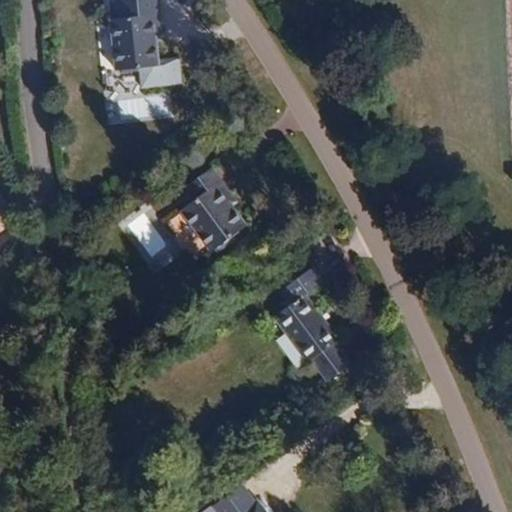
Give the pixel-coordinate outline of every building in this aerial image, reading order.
[(157,34),(162,34),(159,0),(125,0),(119,0),(121,18),(113,18),(117,70),(160,66),(157,41),(157,34)] [(207,67),(182,73),(190,102),(214,95),(207,67)] [(228,201),(234,197),(212,167),(182,189),(191,202),(180,210),(211,253),(247,226),(232,206),(228,201)] [(238,202),(234,197),(228,201),(232,206),(238,202)] [(292,304),(274,318),(307,362),(338,340),(306,295),(324,282),(314,268),(283,291),(292,304)] [(219,511),(242,511),(257,501),(243,482),(214,504),(219,511)] [(264,511),(257,501),(242,511),(264,511)]
